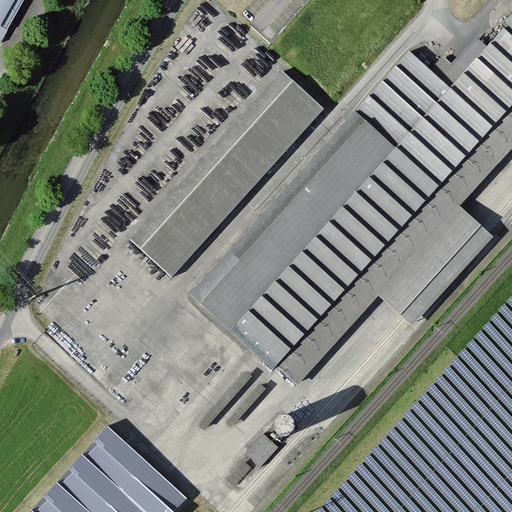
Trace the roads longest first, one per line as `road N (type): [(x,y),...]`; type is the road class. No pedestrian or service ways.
road 1 (tertiary): [(10,312),(176,0)]
road 2 (unclassified): [(116,406),(10,312)]
